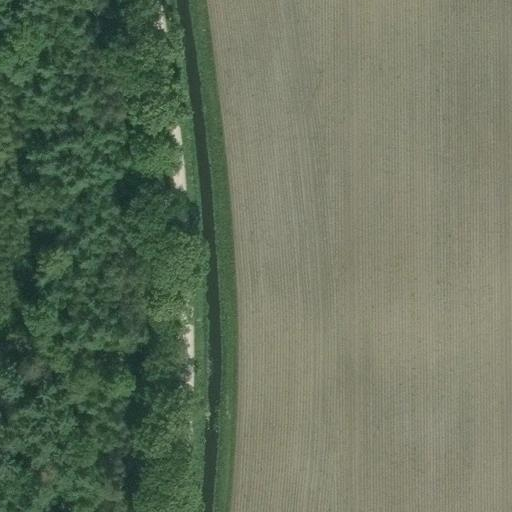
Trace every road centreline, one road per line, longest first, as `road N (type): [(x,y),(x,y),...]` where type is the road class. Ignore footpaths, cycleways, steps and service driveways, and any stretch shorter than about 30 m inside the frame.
road 1 (track): [(186,340),(172,139),(151,0)]
road 2 (track): [(186,340),(0,326)]
road 3 (track): [(181,511),(186,340)]
